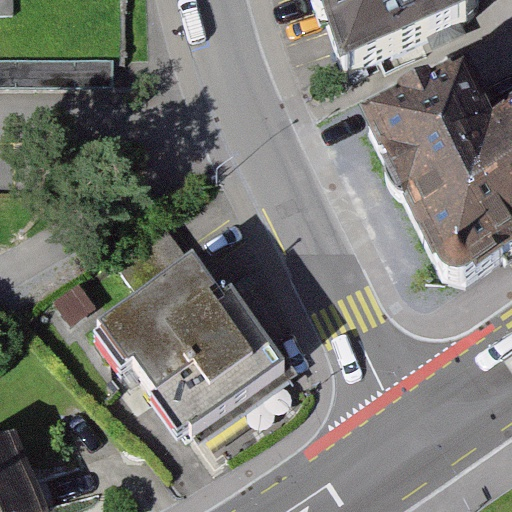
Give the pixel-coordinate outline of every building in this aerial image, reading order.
[(319,0),(344,78),(477,17),(481,0),(319,0)] [(115,63),(0,63),(0,94),(115,95),(115,63)] [(472,83),(370,136),(441,283),(455,289),(471,289),(511,262),(511,94),(487,110),(472,83)] [(140,295),(183,260),(163,232),(122,267),(140,295)] [(95,331),(187,447),(289,378),(226,291),(219,298),(189,255),(183,260),(140,295),(95,331)] [(95,309),(77,286),(52,305),(70,328),(95,309)] [(0,511),(40,511),(11,435),(0,439),(0,511)]
